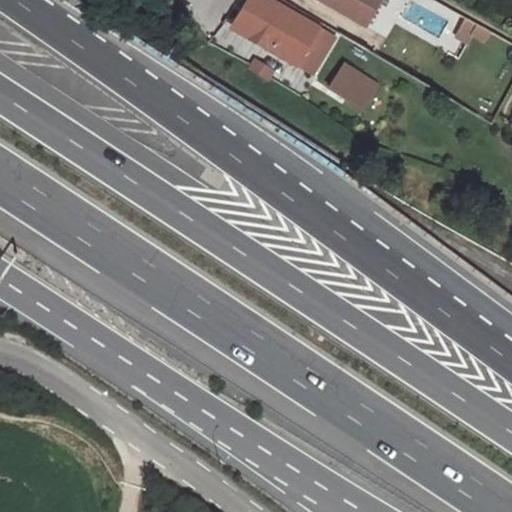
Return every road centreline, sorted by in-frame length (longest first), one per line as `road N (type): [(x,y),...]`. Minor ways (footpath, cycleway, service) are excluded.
road 1 (motorway): [(511,425),(0,96)]
road 2 (motorway): [(0,177),(506,511)]
road 3 (motorway): [(418,293),(13,0)]
road 4 (motorway): [(0,279),(201,409)]
road 5 (motorway): [(201,409),(364,511)]
road 6 (motorway): [(201,409),(334,511)]
road 7 (unclassified): [(138,435),(31,363),(0,352)]
